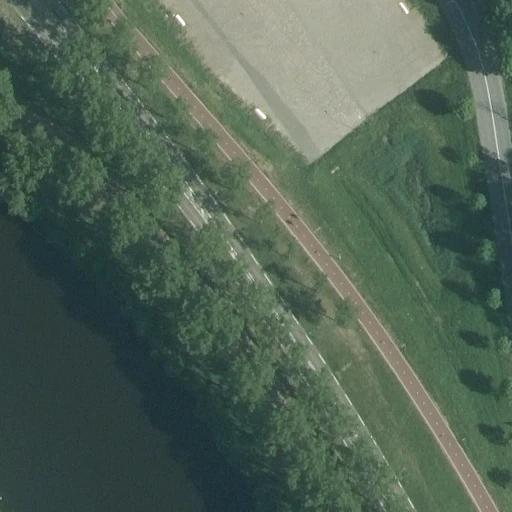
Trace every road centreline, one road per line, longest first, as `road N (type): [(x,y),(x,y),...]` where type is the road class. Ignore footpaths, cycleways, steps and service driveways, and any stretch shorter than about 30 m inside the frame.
road 1 (unclassified): [(356,511),(191,263),(0,97)]
road 2 (secondary): [(15,0),(257,286)]
road 3 (secondary): [(257,286),(203,194),(49,0)]
road 4 (secondary): [(257,286),(403,511)]
road 5 (tertiary): [(453,0),(482,68),(511,247)]
